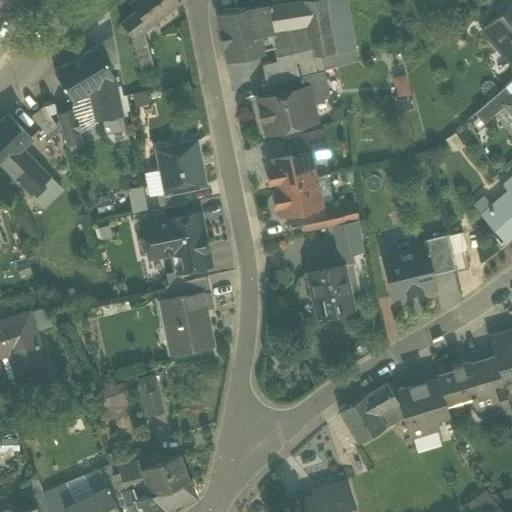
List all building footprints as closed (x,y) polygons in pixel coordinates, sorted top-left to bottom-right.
[(0,0),(0,13),(14,0),(0,0)] [(133,0),(130,2),(137,10),(149,26),(180,2),(177,0),(133,0)] [(270,37),(273,37),(272,31),(305,25),(310,29),(314,55),(319,55),(353,49),(344,0),(302,0),(272,5),(251,9),(260,49),(269,47),(268,40),(270,37)] [(511,57),(508,61),(510,62),(511,60),(511,0),(497,13),(480,28),(498,49),(505,44),(511,51),(511,57)] [(511,0),(493,0),(489,4),(497,13),(511,0)] [(218,16),(228,59),(261,51),(260,49),(251,9),(218,16)] [(135,37),(149,26),(137,10),(122,21),(135,37)] [(323,69),(319,55),(314,55),(310,29),(305,25),(272,31),(273,37),(277,60),(262,64),(266,84),(298,76),(323,69)] [(135,37),(142,71),(158,67),(149,26),(135,37)] [(54,70),(72,101),(90,91),(114,77),(96,45),(54,70)] [(319,55),(323,69),(355,61),(353,49),(319,55)] [(298,76),(301,87),(307,86),(312,104),(322,101),(328,91),(323,69),(298,76)] [(406,74),(392,77),(397,97),(410,94),(406,74)] [(260,85),(263,97),(301,87),(298,76),(266,84),(260,85)] [(102,118),(104,133),(124,128),(114,77),(90,91),(92,103),(98,102),(102,118)] [(315,118),(312,104),(307,86),(301,87),(263,97),(257,98),(266,133),(277,130),(286,127),(286,125),(315,118)] [(474,113),(483,124),(494,114),(505,105),(504,104),(511,96),(504,87),(474,113)] [(72,101),(72,108),(75,117),(76,117),(80,130),(102,118),(98,102),(92,103),(90,91),(72,101)] [(145,91),(131,94),(134,108),(148,105),(145,91)] [(404,97),(387,103),(391,114),(408,108),(404,97)] [(511,113),(505,105),(494,114),(511,133),(511,113)] [(31,115),(46,134),(57,126),(43,106),(31,115)] [(56,113),(66,145),(82,140),(79,131),(80,130),(76,117),(75,117),(72,108),(56,113)] [(0,161),(31,194),(49,177),(21,148),(31,138),(8,115),(0,123),(0,161)] [(289,138),(293,155),(309,152),(310,159),(328,155),(322,129),(289,138)] [(463,145),(455,132),(444,139),(452,152),(463,145)] [(160,170),(165,193),(183,189),(205,185),(196,141),(155,149),(160,170)] [(274,180),(275,187),(314,178),(310,159),(309,152),(293,155),(269,160),(272,170),(268,171),(270,181),(274,180)] [(165,193),(160,170),(143,173),(148,197),(158,195),(165,193)] [(482,217),(505,243),(511,236),(511,174),(504,181),(511,190),(508,194),(482,217)] [(327,176),(314,178),(320,202),(332,200),(327,176)] [(62,191),(49,177),(31,194),(45,208),(62,191)] [(320,202),(314,178),(275,187),(277,194),(273,195),(275,205),(279,204),(281,213),(320,205),(320,202)] [(504,190),(508,194),(511,190),(504,181),(500,185),(504,190)] [(132,213),(148,210),(144,187),(127,190),(132,213)] [(158,195),(160,208),(163,208),(186,203),(183,189),(165,193),(158,195)] [(508,194),(504,190),(490,203),(482,194),(471,204),(482,217),(508,194)] [(355,206),(340,209),(343,221),(358,217),(355,206)] [(165,220),(163,208),(160,208),(139,213),(141,225),(165,220)] [(305,217),(308,229),(343,221),(340,209),(305,217)] [(38,233),(30,212),(18,217),(26,238),(38,233)] [(183,249),(187,269),(209,264),(199,213),(165,220),(141,225),(148,256),(178,250),(183,249)] [(338,249),(363,245),(360,228),(336,232),(338,249)] [(447,236),(455,269),(468,266),(463,247),(469,245),(465,231),(447,236)] [(425,248),(432,275),(455,269),(446,234),(422,240),(424,248),(425,248)] [(384,263),(392,297),(435,286),(432,275),(425,248),(424,248),(409,251),(409,252),(398,254),(399,259),(384,263)] [(182,270),(187,269),(183,249),(178,250),(182,270)] [(383,257),(384,263),(399,259),(398,254),(383,257)] [(309,272),(319,315),(351,308),(341,265),(309,272)] [(202,292),(206,309),(213,307),(210,288),(207,276),(164,285),(167,297),(185,291),(185,293),(202,292)] [(172,327),(177,352),(213,345),(206,309),(202,292),(185,293),(185,291),(167,297),(159,299),(164,328),(172,327)] [(45,306),(28,312),(35,331),(52,325),(45,306)] [(14,351),(21,375),(48,365),(35,331),(28,312),(0,321),(0,355),(1,355),(14,351)] [(169,354),(177,352),(172,327),(164,328),(169,354)] [(285,330),(269,330),(269,349),(286,349),(285,330)] [(511,371),(511,330),(488,338),(493,355),(499,375),(511,371)] [(21,375),(14,351),(1,355),(8,379),(21,375)] [(481,372),(484,383),(500,379),(499,375),(493,355),(475,360),(479,372),(481,372)] [(437,375),(438,379),(446,405),(469,398),(471,404),(473,404),(476,414),(487,411),(487,413),(500,409),(498,405),(494,393),(494,391),(487,386),(485,387),(484,383),(481,372),(479,372),(475,360),(460,365),(460,363),(451,366),(452,371),(437,375)] [(138,380),(146,416),(163,411),(155,376),(138,380)] [(449,414),(446,405),(438,379),(425,383),(425,382),(408,387),(408,388),(395,392),(399,403),(402,416),(408,435),(411,435),(435,427),(438,426),(435,417),(449,414)] [(123,382),(95,391),(101,407),(129,398),(123,382)] [(358,442),(402,416),(399,403),(386,383),(339,411),(358,442)] [(494,393),(498,405),(508,402),(504,390),(494,393)] [(440,443),(435,427),(411,435),(416,451),(440,443)] [(1,438),(1,451),(18,451),(18,438),(1,438)] [(141,485),(146,496),(188,480),(179,454),(140,468),(137,459),(116,464),(119,473),(124,488),(140,483),(141,485)] [(110,496),(119,493),(112,475),(108,464),(54,487),(63,508),(105,486),(110,496)] [(119,493),(121,492),(125,490),(124,488),(119,473),(112,475),(119,493)] [(189,480),(188,480),(146,496),(135,501),(138,511),(165,511),(170,510),(169,508),(196,497),(189,480)] [(301,511),(354,511),(344,480),(315,489),(316,494),(318,497),(314,499),(313,495),(302,498),(301,494),(296,495),(301,511)] [(141,485),(125,490),(121,492),(127,511),(138,511),(135,501),(146,496),(141,485)] [(63,509),(64,511),(117,511),(110,496),(105,486),(63,508),(63,509)] [(52,488),(43,492),(51,511),(56,511),(63,509),(63,508),(54,487),(52,488)] [(490,511),(497,507),(484,490),(462,507),(465,511),(490,511)] [(37,511),(51,511),(43,492),(42,491),(30,496),(34,506),(35,506),(37,511)] [(285,499),(289,511),(301,511),(296,495),(285,499)]
